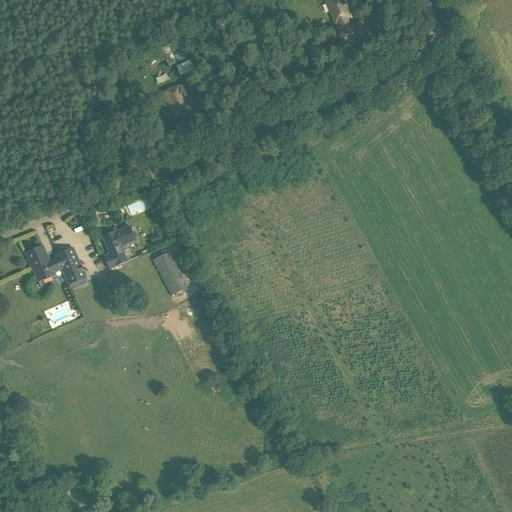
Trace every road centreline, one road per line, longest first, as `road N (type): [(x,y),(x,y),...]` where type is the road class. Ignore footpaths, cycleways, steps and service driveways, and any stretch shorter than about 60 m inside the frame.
road 1 (unclassified): [(0,234),(422,55),(436,35),(420,0)]
road 2 (track): [(511,156),(448,41),(436,35)]
